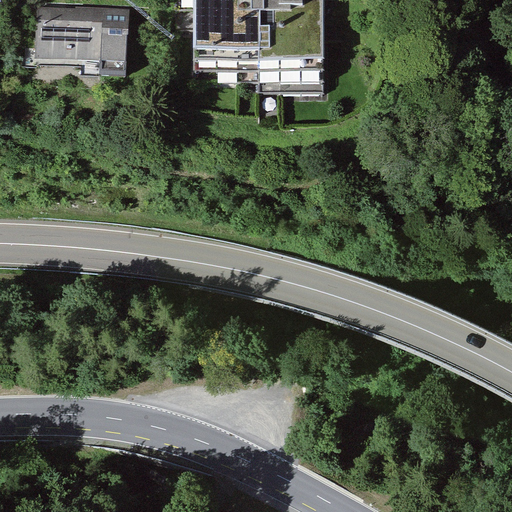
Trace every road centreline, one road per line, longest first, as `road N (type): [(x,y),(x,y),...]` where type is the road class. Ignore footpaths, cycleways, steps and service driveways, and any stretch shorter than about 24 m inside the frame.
road 1 (secondary): [(0,245),(147,256),(295,286),(375,311),(511,373)]
road 2 (secondary): [(0,415),(92,417),(190,438),(343,511)]
